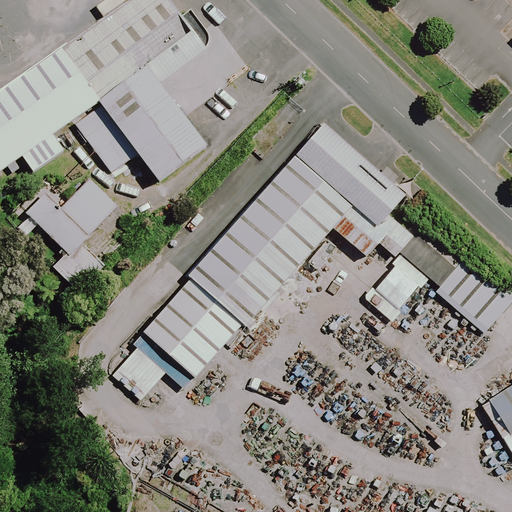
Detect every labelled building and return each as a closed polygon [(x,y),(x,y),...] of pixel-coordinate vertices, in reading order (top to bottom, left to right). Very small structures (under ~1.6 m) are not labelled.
[(0,171),(17,194),(118,117),(180,198),(229,161),(166,80),(212,44),(178,0),(163,0),(0,125),(0,171)] [(373,220),(389,234),(419,200),(339,129),(200,286),(209,295),(163,347),(211,389),(256,337),(264,344),(373,220)] [(139,216),(109,191),(85,219),(68,206),(47,230),(93,269),(139,216)] [(416,238),(400,256),(439,290),(462,264),(423,229),(416,238)] [(424,282),(400,262),(367,302),(390,321),(424,282)] [(439,290),(436,294),(484,336),(510,305),(462,264),(439,290)] [(511,393),(494,405),(511,431),(511,393)]
